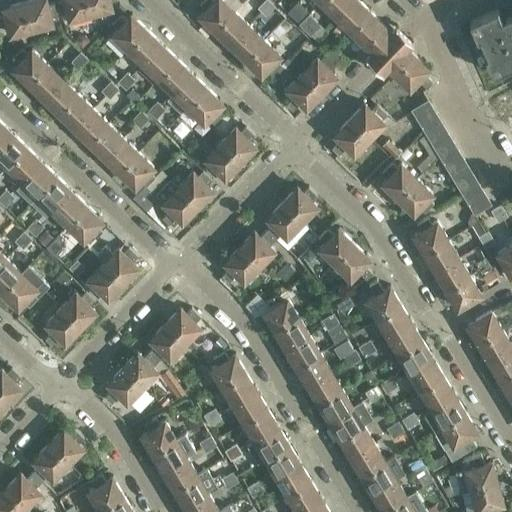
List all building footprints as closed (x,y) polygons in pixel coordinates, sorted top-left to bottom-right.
[(58,15),(55,2),(48,4),(46,0),(31,0),(25,2),(32,27),(52,22),(51,16),(58,15)] [(91,12),(88,0),(62,0),(58,1),(62,14),(69,12),(71,17),(91,12)] [(113,0),(88,0),(91,12),(112,7),(110,1),(113,0)] [(189,14),(200,3),(197,0),(191,0),(183,8),(189,14)] [(216,29),(234,10),(223,0),(203,0),(200,3),(206,9),(200,15),(204,19),(205,18),(216,29)] [(274,6),(268,0),(265,0),(263,3),(270,10),(274,6)] [(336,15),(351,0),(321,0),(336,15)] [(352,30),(370,10),(359,0),(351,0),(336,15),(352,30)] [(32,27),(25,2),(9,6),(9,5),(3,6),(6,15),(0,16),(0,25),(8,24),(11,33),(13,41),(34,36),(32,27)] [(270,10),(263,3),(259,8),(266,15),(270,10)] [(511,13),(502,18),(498,8),(470,21),(478,39),(481,37),(489,55),(486,56),(494,74),(511,65),(511,13)] [(231,44),(249,24),(234,10),(216,29),(231,44)] [(411,51),(408,47),(414,41),(414,40),(412,39),(406,34),(399,26),(397,24),(397,25),(397,24),(391,30),(370,10),(352,30),(372,50),(366,57),(368,59),(369,58),(375,64),(382,70),(381,71),(383,73),(389,66),(410,87),(418,79),(427,87),(433,81),(425,72),(429,68),(411,51)] [(129,48),(147,29),(136,18),(137,17),(132,13),(126,19),(121,14),(112,23),(118,29),(114,33),(129,48)] [(246,58),(264,39),(249,24),(231,44),(246,58)] [(328,31),(324,28),(321,24),(317,28),(324,35),(328,31)] [(324,35),(317,28),(312,33),(320,40),(324,35)] [(144,62),(162,43),(147,29),(129,48),(144,62)] [(276,58),(280,54),(264,39),(246,58),(258,69),(257,70),(261,74),(267,68),(273,73),(282,64),(276,58)] [(159,77),(178,58),(162,43),(144,62),(159,77)] [(29,82),(48,63),(32,49),(28,53),(23,47),(13,57),(19,62),(13,68),(17,72),(18,71),(29,82)] [(343,55),(337,49),(333,54),(338,59),(343,55)] [(88,59),(81,52),(77,56),(84,63),(88,59)] [(338,59),(333,54),(328,58),(334,63),(338,59)] [(84,63),(77,56),(73,60),(80,67),(84,63)] [(338,76),(331,69),(318,56),(303,72),(322,90),(333,79),(334,80),(338,76)] [(175,92),(193,73),(178,58),(159,77),(175,92)] [(44,97),(63,78),(48,63),(29,82),(44,97)] [(135,79),(132,75),(128,72),(124,76),(131,83),(135,79)] [(311,102),(322,90),(303,72),(288,87),(295,94),(286,103),(293,109),(301,101),(308,107),(312,103),(311,102)] [(190,106),(208,87),(193,73),(175,92),(190,106)] [(131,83),(124,76),(120,80),(127,87),(131,83)] [(59,112),(78,93),(63,78),(44,97),(59,112)] [(119,88),(112,81),(107,85),(115,92),(119,88)] [(115,92),(107,85),(103,90),(110,97),(115,92)] [(218,108),(224,101),(220,97),(219,98),(208,87),(190,106),(205,121),(209,117),(215,122),(224,113),(218,108)] [(75,126),(93,107),(78,93),(59,112),(75,126)] [(511,95),(495,106),(511,134),(511,95)] [(434,110),(430,103),(428,100),(413,109),(419,119),(434,110)] [(166,108),(162,105),(159,101),(154,105),(162,112),(166,108)] [(385,121),(382,119),(387,113),(377,103),(372,108),(365,102),(361,106),(361,107),(350,118),(370,137),(385,121)] [(162,112),(154,105),(150,110),(157,117),(162,112)] [(90,141),(108,122),(93,107),(75,126),(90,141)] [(149,117),(142,110),(137,115),(145,122),(149,117)] [(440,119),(434,110),(419,119),(425,128),(440,119)] [(145,122),(137,115),(133,119),(140,126),(145,122)] [(370,137),(350,118),(339,129),(339,128),(334,133),(341,139),(332,147),(339,154),(347,145),(354,152),(370,137)] [(0,142),(11,131),(0,119),(0,142)] [(446,129),(440,119),(425,128),(431,139),(446,129)] [(105,156),(123,136),(108,122),(90,141),(105,156)] [(257,145),(250,139),(256,134),(246,125),(241,130),(237,126),(221,142),(241,160),(252,149),(253,150),(257,145)] [(403,141),(411,133),(407,129),(399,137),(403,141)] [(436,148),(452,138),(446,129),(431,139),(436,148)] [(0,157),(8,165),(27,146),(11,131),(0,142),(0,157)] [(120,170),(138,151),(123,136),(105,156),(120,170)] [(442,157),(457,147),(452,138),(436,148),(442,157)] [(241,160),(221,142),(206,157),(211,161),(206,166),(215,176),(220,170),(226,177),(231,172),(230,171),(241,160)] [(23,180),(42,160),(27,146),(8,165),(23,180)] [(447,165),(462,155),(457,147),(442,157),(447,165)] [(150,170),(154,166),(138,151),(120,170),(131,181),(130,182),(135,186),(141,180),(146,185),(155,176),(150,170)] [(452,173),(467,164),(462,155),(447,165),(452,173)] [(38,194),(57,175),(42,160),(23,180),(38,194)] [(399,196),(417,177),(402,162),(398,167),(392,161),(383,171),(388,176),(382,182),(387,186),(387,185),(399,196)] [(473,174),(467,164),(452,173),(458,184),(473,174)] [(214,190),(208,183),(213,178),(203,169),(198,174),(194,170),(179,186),(198,204),(209,193),(210,194),(214,190)] [(479,184),(473,174),(458,184),(464,193),(479,184)] [(53,209),(72,189),(57,175),(38,194),(53,209)] [(429,197),(433,193),(417,177),(399,196),(410,207),(409,208),(414,212),(420,206),(425,211),(434,202),(429,197)] [(485,194),(479,184),(464,193),(470,203),(485,194)] [(317,204),(313,200),(319,195),(309,185),(304,191),(297,185),(293,189),(294,190),(283,201),(302,220),(317,204)] [(187,216),(198,204),(179,186),(164,201),(171,208),(162,217),(169,223),(177,215),(184,221),(188,217),(187,216)] [(14,196),(11,193),(7,189),(3,193),(10,200),(14,196)] [(69,223),(87,204),(72,189),(53,209),(69,223)] [(10,200),(3,193),(0,196),(0,198),(6,205),(10,200)] [(475,212),(490,203),(485,194),(470,203),(475,212)] [(302,220),(283,201),(272,213),(271,212),(267,216),(274,222),(267,229),(277,238),(283,231),(287,235),(302,220)] [(502,207),(501,204),(499,202),(490,207),(493,212),(502,207)] [(97,225),(103,218),(99,214),(98,215),(87,204),(69,223),(84,238),(88,234),(94,239),(103,230),(97,225)] [(505,212),(502,207),(493,212),(496,217),(505,212)] [(448,238),(437,220),(432,223),(428,216),(417,223),(421,229),(413,234),(416,239),(417,238),(425,252),(448,238)] [(44,225),(41,222),(37,218),(33,223),(40,230),(44,225)] [(40,230),(33,223),(29,227),(36,234),(40,230)] [(336,261),(354,242),(343,231),(344,230),(340,226),(333,233),(328,227),(319,237),(324,242),(320,246),(336,261)] [(274,249),(270,245),(277,238),(267,229),(261,235),(255,229),(251,233),(251,234),(240,245),(260,264),(274,249)] [(33,238),(25,231),(21,235),(28,242),(33,238)] [(490,232),(488,233),(485,235),(490,244),(495,241),(490,232)] [(28,242),(21,235),(17,240),(24,246),(28,242)] [(485,247),(490,244),(485,235),(480,238),(485,247)] [(459,256),(448,238),(425,252),(436,270),(459,256)] [(365,263),(371,257),(367,253),(366,253),(354,242),(336,261),(351,276),(358,269),(367,278),(373,271),(365,263)] [(511,243),(498,252),(511,275),(511,243)] [(140,266),(136,263),(133,260),(139,254),(129,245),(124,251),(120,247),(104,262),(124,281),(135,269),(136,270),(140,266)] [(260,264),(240,245),(229,257),(229,256),(224,260),(231,266),(222,275),(229,281),(237,273),(244,280),(260,264)] [(470,274),(459,256),(436,270),(447,288),(470,274)] [(0,287),(3,291),(22,272),(7,257),(0,264),(0,287)] [(492,269),(485,258),(480,261),(487,272),(492,269)] [(481,275),(487,272),(480,261),(475,264),(481,275)] [(124,281),(104,262),(89,278),(94,282),(89,287),(98,296),(103,291),(109,297),(114,293),(113,292),(124,281)] [(33,291),(37,287),(22,272),(3,291),(15,302),(14,303),(18,307),(24,301),(30,306),(39,296),(33,291)] [(481,293),(470,274),(447,288),(455,301),(454,302),(457,307),(481,293)] [(401,304),(393,290),(394,289),(391,284),(383,289),(377,278),(370,283),(376,293),(367,298),(379,317),(401,304)] [(97,310),(90,304),(95,299),(86,290),(81,295),(77,291),(62,306),(81,325),(92,314),(93,314),(97,310)] [(298,316),(287,297),(282,300),(278,294),(267,300),(271,307),(264,311),(267,316),(268,316),(276,329),(298,316)] [(413,321),(410,316),(409,317),(401,304),(379,317),(389,335),(413,321)] [(70,336),(81,325),(62,306),(47,322),(54,329),(46,338),(52,344),(60,335),(67,341),(71,337),(70,336)] [(201,325),(196,321),(201,315),(192,306),(187,312),(181,306),(176,310),(177,311),(166,322),(186,341),(201,325)] [(502,328),(492,310),(491,310),(467,324),(470,329),(471,328),(479,342),(502,328)] [(339,322),(333,313),(328,316),(333,325),(339,322)] [(309,334),(298,316),(276,329),(287,347),(309,334)] [(333,325),(328,316),(323,319),(328,328),(333,325)] [(423,339),(415,326),(416,326),(413,321),(389,335),(400,353),(423,339)] [(186,341),(166,322),(155,333),(154,333),(150,337),(157,343),(150,349),(160,358),(166,352),(170,356),(186,341)] [(511,346),(511,344),(502,328),(479,342),(490,360),(511,346)] [(320,352),(309,334),(287,347),(289,351),(286,353),(295,368),(298,366),(298,365),(320,352)] [(434,358),(423,339),(400,353),(411,371),(434,358)] [(371,340),(366,343),(371,352),(376,349),(371,340)] [(171,371),(176,365),(171,361),(174,359),(177,362),(192,347),(186,341),(170,356),(166,352),(160,358),(154,365),(158,369),(179,396),(185,392),(171,371)] [(371,352),(366,343),(361,346),(366,355),(371,352)] [(501,378),(511,371),(511,346),(490,360),(501,378)] [(158,369),(154,365),(160,358),(150,349),(144,356),(138,350),(134,354),(135,355),(124,366),(143,385),(158,369)] [(246,372),(238,358),(239,358),(236,352),(229,357),(225,350),(213,357),(217,364),(212,366),(224,385),(246,372)] [(360,358),(355,350),(350,353),(355,361),(360,358)] [(331,370),(320,352),(298,365),(298,366),(309,384),(331,370)] [(355,361),(350,353),(345,356),(350,364),(355,361)] [(445,376),(434,358),(411,371),(422,389),(445,376)] [(23,387),(16,381),(22,375),(12,366),(7,372),(3,368),(0,370),(0,394),(7,401),(18,390),(19,391),(23,387)] [(143,385),(124,366),(113,377),(112,377),(108,381),(114,387),(106,396),(112,402),(120,393),(128,400),(143,385)] [(342,388),(331,370),(309,384),(319,402),(342,388)] [(511,396),(511,395),(511,371),(501,378),(511,396)] [(258,389),(255,384),(254,385),(246,372),(224,385),(235,403),(258,389)] [(393,376),(388,379),(393,388),(398,385),(393,376)] [(456,393),(453,388),(452,388),(445,376),(422,389),(433,407),(456,393)] [(388,391),(393,388),(388,379),(383,382),(388,391)] [(382,394),(377,386),(372,389),(377,397),(382,394)] [(353,406),(342,388),(319,402),(327,414),(326,415),(329,420),(353,406)] [(268,407),(260,394),(261,394),(258,389),(235,403),(245,421),(268,407)] [(372,400),(377,397),(372,389),(367,392),(372,400)] [(170,399),(162,392),(157,398),(164,405),(170,399)] [(466,412),(458,398),(459,398),(456,393),(433,407),(444,425),(466,412)] [(364,424),(353,406),(329,420),(332,425),(333,424),(341,438),(364,424)] [(279,426),(268,407),(245,421),(256,439),(279,426)] [(209,419),(219,413),(216,409),(206,415),(209,419)] [(415,412),(410,415),(415,424),(420,421),(415,412)] [(471,434),(478,429),(475,424),(474,425),(466,412),(444,425),(455,444),(463,439),(469,449),(477,444),(471,434)] [(211,424),(221,418),(219,413),(209,419),(211,424)] [(415,424),(410,415),(404,418),(409,427),(415,424)] [(176,438),(165,419),(160,422),(156,416),(145,423),(149,429),(141,434),(144,439),(145,438),(153,451),(176,438)] [(404,430),(399,422),(393,425),(398,433),(404,430)] [(374,442),(364,424),(341,438),(352,456),(374,442)] [(398,433),(393,425),(388,428),(393,436),(398,433)] [(84,446),(79,442),(84,436),(75,427),(70,432),(63,426),(59,430),(60,431),(49,443),(68,461),(84,446)] [(290,444),(279,426),(256,439),(267,457),(290,444)] [(216,444),(211,435),(206,438),(211,447),(216,444)] [(187,456),(176,438),(153,451),(161,465),(160,465),(163,470),(187,456)] [(211,447),(206,438),(201,441),(206,450),(211,447)] [(385,460),(374,442),(352,456),(362,473),(363,473),(385,460)] [(68,461),(49,443),(38,454),(37,453),(33,458),(40,464),(33,470),(43,479),(49,473),(53,477),(68,461)] [(300,462),(290,444),(267,457),(278,475),(300,462)] [(238,445),(233,448),(238,457),(243,454),(238,445)] [(238,457),(233,448),(228,451),(233,460),(238,457)] [(498,481),(493,466),(494,466),(493,460),(484,463),(481,451),(472,453),(476,465),(466,468),(472,489),(498,481)] [(198,474),(187,456),(163,470),(166,475),(167,475),(175,487),(198,474)] [(425,466),(420,458),(415,461),(420,469),(425,466)] [(396,478),(385,460),(363,473),(362,473),(359,475),(368,489),(371,487),(373,492),(396,478)] [(415,472),(420,469),(415,461),(410,464),(415,472)] [(311,480),(300,462),(278,475),(288,493),(311,480)] [(41,490),(36,486),(43,479),(33,470),(27,477),(21,470),(17,475),(18,476),(7,487),(26,506),(41,490)] [(238,480),(233,471),(228,474),(233,483),(238,480)] [(123,494),(115,480),(116,480),(113,475),(106,479),(102,473),(91,479),(95,486),(90,489),(101,508),(123,494)] [(208,492),(198,474),(175,487),(186,505),(208,492)] [(233,483),(228,474),(222,477),(227,486),(233,483)] [(407,496),(396,478),(373,492),(384,510),(407,496)] [(323,497),(320,492),(319,493),(311,480),(288,493),(299,511),(323,497)] [(260,481),(254,484),(259,492),(265,489),(260,481)] [(505,502),(503,496),(502,497),(498,481),(472,489),(478,509),(484,508),(484,511),(497,511),(498,511),(496,504),(505,502)] [(259,492),(254,484),(249,487),(254,495),(259,492)] [(19,511),(26,506),(7,487),(0,493),(0,511),(19,511)] [(215,511),(219,510),(208,492),(186,505),(189,511),(215,511)] [(133,511),(134,511),(123,494),(101,508),(103,511),(133,511)] [(416,511),(407,496),(384,510),(385,511),(416,511)] [(330,511),(325,502),(326,502),(323,497),(299,511),(330,511)]
